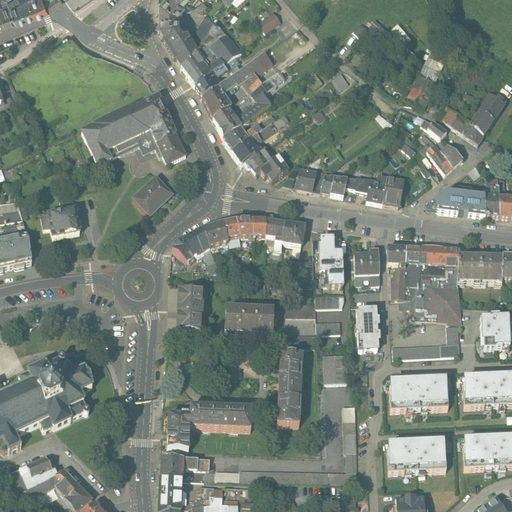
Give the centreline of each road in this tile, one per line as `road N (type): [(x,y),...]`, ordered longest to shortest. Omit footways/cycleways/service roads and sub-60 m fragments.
road 1 (residential): [(279,0),(360,85),(475,155),(397,226)]
road 2 (tertiary): [(142,508),(148,326),(141,300)]
road 3 (residential): [(0,469),(53,448),(111,500),(142,508)]
road 4 (residential): [(380,223),(387,371)]
road 5 (residential): [(375,511),(371,438),(377,382),(387,371)]
road 6 (tertiary): [(208,185),(202,146),(156,70)]
road 7 (unclassified): [(0,291),(88,278),(122,287)]
